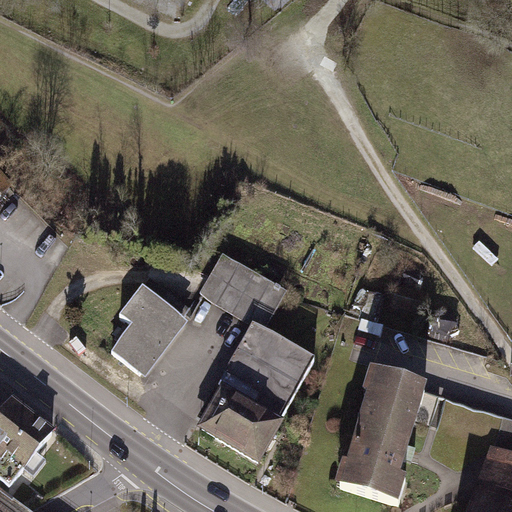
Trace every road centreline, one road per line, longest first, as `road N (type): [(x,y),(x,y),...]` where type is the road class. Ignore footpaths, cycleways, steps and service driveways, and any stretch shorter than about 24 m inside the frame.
road 1 (residential): [(511,358),(300,24)]
road 2 (primary): [(140,458),(0,346)]
